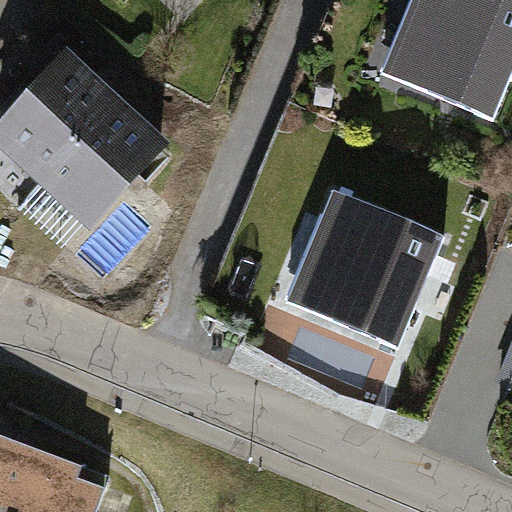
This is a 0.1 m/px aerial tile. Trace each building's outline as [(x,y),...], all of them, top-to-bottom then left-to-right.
[(125,0),(80,0),(105,23),(125,0)] [(511,77),(511,0),(413,0),(382,75),(494,121),(511,77)] [(0,132),(0,137),(45,179),(112,105),(64,62),(0,132)] [(112,105),(45,179),(93,222),(160,149),(112,105)] [(445,239),(334,193),(288,304),(399,350),(445,239)] [(97,511),(110,479),(0,438),(0,511),(97,511)]
